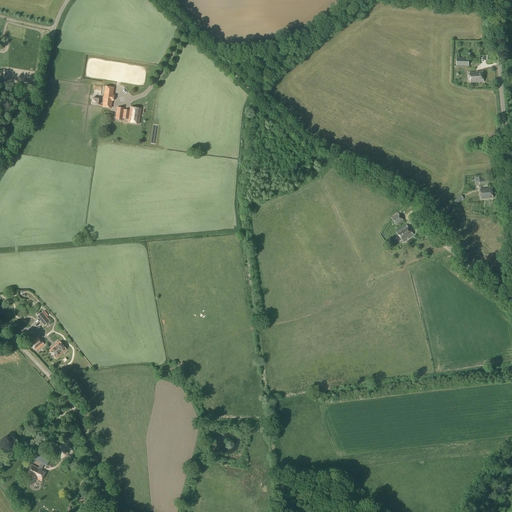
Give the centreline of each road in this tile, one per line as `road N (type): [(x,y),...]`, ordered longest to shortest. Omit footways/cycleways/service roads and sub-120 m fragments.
road 1 (unclassified): [(511,300),(460,262),(425,204),(313,148),(158,0)]
road 2 (unclassified): [(511,233),(493,0)]
road 3 (unclassified): [(109,505),(76,409),(0,324)]
road 4 (unclassified): [(0,169),(33,116),(53,26),(68,0)]
